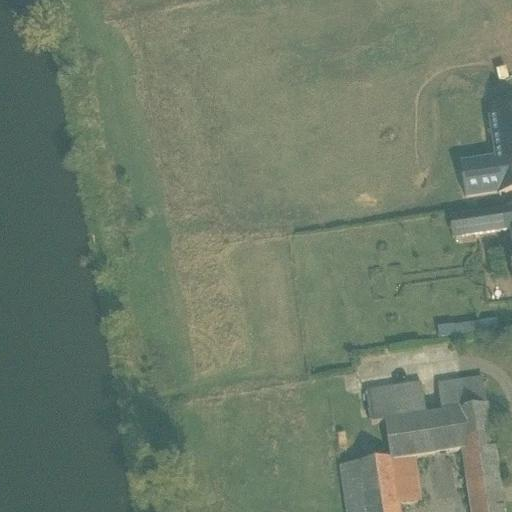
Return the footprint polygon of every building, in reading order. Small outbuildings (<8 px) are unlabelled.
[(497,161),(486,175),(462,179),(465,200),(499,195),(499,197),(511,195),(511,116),(491,120),(497,161)] [(504,232),(501,211),(463,216),(467,238),(504,232)] [(456,337),(455,327),(439,329),(440,339),(456,337)] [(486,407),(486,406),(482,378),(437,385),(441,414),(486,407)] [(503,511),(488,406),(486,406),(486,407),(441,414),(425,416),(421,385),(366,393),(371,425),(385,423),(391,460),(340,467),(346,511),(503,511)]
